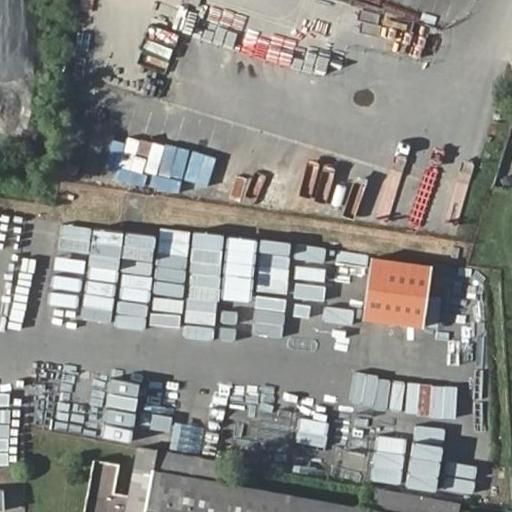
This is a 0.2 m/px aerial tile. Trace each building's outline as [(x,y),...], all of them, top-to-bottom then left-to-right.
[(430,325),(435,260),(372,255),(368,320),(430,325)] [(0,456),(19,457),(19,417),(0,416),(0,456)] [(115,495),(121,463),(98,458),(92,490),(115,495)] [(409,511),(167,462),(155,511),(409,511)] [(124,511),(125,493),(107,493),(106,511),(124,511)] [(0,494),(0,511),(9,511),(9,494),(0,494)]
